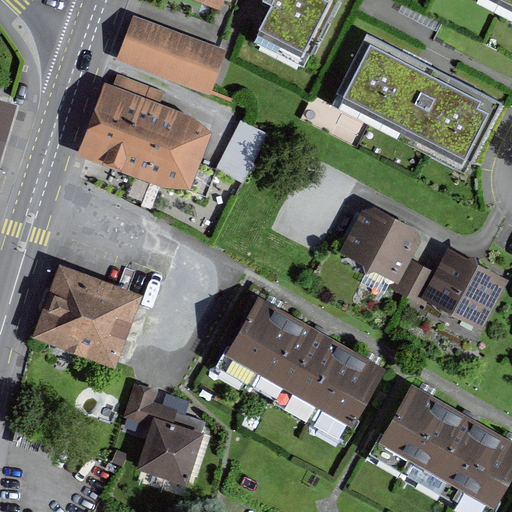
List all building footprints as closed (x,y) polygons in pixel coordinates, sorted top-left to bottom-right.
[(311,55),(338,0),(262,0),(272,5),(259,29),(311,55)] [(220,51),(136,19),(121,58),(205,90),(220,51)] [(472,162),(502,103),(367,33),(337,92),(472,162)] [(154,113),(162,92),(117,75),(89,146),(190,185),(209,134),(154,113)] [(0,139),(10,109),(0,105),(0,139)] [(246,179),(267,129),(241,117),(219,167),(246,179)] [(414,241),(411,232),(374,213),(365,215),(348,248),(366,258),(369,267),(378,264),(396,274),(390,285),(408,294),(422,268),(405,258),(414,241)] [(478,321),(500,282),(475,269),(473,259),(464,262),(451,256),(440,277),(422,268),(408,294),(421,301),(424,296),(428,298),(434,306),(441,312),(450,316),(456,317),(461,316),(463,313),(478,321)] [(132,299),(64,274),(59,288),(51,285),(40,315),(48,318),(43,331),(68,341),(65,349),(82,356),(85,347),(110,357),(132,299)] [(345,430),(379,369),(261,302),(226,363),(345,430)] [(183,478),(203,420),(150,403),(154,391),(136,385),(127,414),(157,423),(143,465),(183,478)] [(486,511),(511,465),(511,444),(414,389),(379,450),(486,511)]
